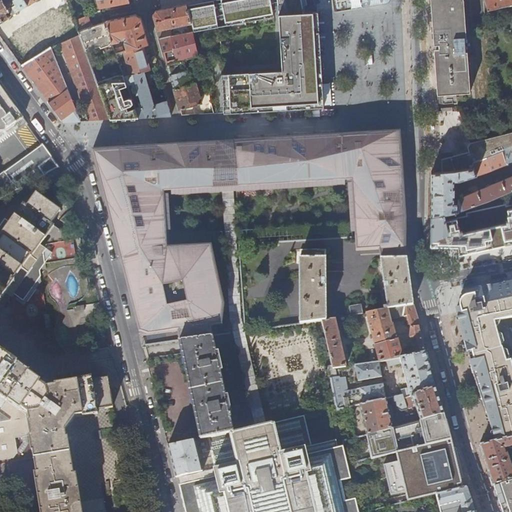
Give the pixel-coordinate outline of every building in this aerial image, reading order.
[(0,24),(9,18),(6,13),(9,11),(9,10),(2,0),(0,1),(0,24)] [(24,0),(2,0),(9,10),(13,8),(16,14),(28,6),(24,0)] [(96,0),(100,9),(131,4),(129,0),(96,0)] [(221,0),(220,0),(214,1),(217,27),(225,25),(221,0)] [(221,0),(225,25),(273,16),(272,9),(270,0),(221,0)] [(278,8),(277,0),(270,0),(272,9),(278,8)] [(306,0),(277,0),(278,8),(278,10),(285,10),(304,6),(308,5),(306,0)] [(464,1),(463,0),(430,0),(434,44),(438,44),(439,49),(439,55),(435,55),(434,56),(437,96),(443,96),(443,100),(454,99),(454,95),(471,94),(468,54),(474,54),(472,38),(466,39),(464,1)] [(511,0),(484,0),(488,12),(511,5),(511,0)] [(217,27),(214,1),(188,6),(192,25),(193,32),(217,27)] [(192,25),(188,6),(156,12),(153,16),(158,32),(192,25)] [(285,10),(278,10),(279,14),(305,13),(304,6),(285,10)] [(324,107),(318,12),(305,13),(279,14),(282,70),(222,74),(225,113),(285,109),(324,107)] [(23,39),(31,52),(69,29),(62,16),(23,39)] [(144,46),(149,45),(141,19),(136,16),(107,22),(112,44),(116,54),(118,53),(114,44),(120,43),(121,41),(121,39),(126,38),(127,42),(125,43),(127,51),(144,46)] [(124,119),(139,118),(136,109),(127,86),(124,77),(123,75),(116,54),(112,44),(107,22),(92,27),(88,17),(75,21),(78,30),(80,35),(103,99),(110,120),(124,119)] [(194,32),(160,39),(168,65),(183,61),(200,57),(194,32)] [(89,121),(110,120),(103,99),(80,35),(57,46),(58,51),(63,49),(85,109),(89,121)] [(131,76),(144,72),(151,70),(144,46),(127,51),(123,52),(131,76)] [(82,122),(81,122),(78,112),(52,49),(23,67),(40,91),(64,124),(82,122)] [(183,61),(168,65),(174,90),(195,84),(192,74),(190,75),(189,71),(186,72),(183,61)] [(136,109),(139,118),(172,116),(168,102),(154,106),(144,72),(131,76),(127,77),(124,77),(127,86),(133,85),(132,90),(132,92),(134,93),(136,93),(137,96),(139,95),(141,102),(139,103),(140,108),(136,109)] [(195,84),(174,90),(180,111),(202,105),(200,98),(203,97),(202,94),(199,95),(196,84),(195,84)] [(58,168),(59,167),(39,139),(30,145),(35,151),(0,175),(0,131),(0,132),(3,133),(5,132),(23,118),(0,86),(0,200),(49,173),(58,168)] [(81,122),(89,121),(85,109),(78,112),(81,122)] [(406,244),(406,214),(403,214),(403,210),(402,206),(405,206),(404,190),(400,133),(355,135),(355,138),(340,139),(340,135),(327,136),(233,143),(233,146),(228,146),(227,145),(226,144),(225,144),(223,144),(223,146),(217,147),(217,144),(165,147),(165,149),(156,150),(156,148),(92,151),(115,241),(118,240),(121,252),(118,253),(121,263),(123,262),(131,294),(129,295),(136,322),(137,321),(140,335),(139,335),(140,337),(177,330),(179,342),(212,337),(209,327),(220,325),(226,306),(224,298),(219,280),(211,248),(167,251),(167,260),(163,261),(161,240),(159,191),(228,186),(274,184),(345,179),(357,179),(360,230),(360,239),(355,239),(356,252),(380,253),(406,252),(406,244)] [(470,153),(442,161),(442,173),(453,172),(458,172),(474,169),(473,164),(511,146),(511,133),(470,144),(468,148),(470,153)] [(511,146),(473,164),(474,169),(476,176),(511,164),(511,146)] [(60,173),(58,168),(49,173),(52,177),(60,173)] [(453,172),(442,173),(431,173),(431,179),(431,217),(444,215),(458,212),(511,190),(511,176),(458,200),(458,203),(454,203),(455,182),(459,182),(476,176),(474,169),(458,172),(453,172)] [(83,418),(99,415),(98,411),(114,408),(109,379),(93,381),(92,377),(78,379),(78,381),(70,383),(56,385),(56,387),(47,388),(40,383),(41,381),(27,371),(28,369),(17,360),(0,347),(0,304),(10,290),(16,294),(25,300),(41,279),(40,274),(41,273),(46,271),(45,252),(40,248),(46,239),(55,226),(52,224),(61,210),(44,197),(38,193),(27,207),(24,205),(15,217),(0,238),(0,397),(4,401),(6,399),(20,410),(21,408),(28,413),(29,424),(27,424),(29,437),(27,437),(30,452),(31,451),(33,459),(35,459),(71,453),(68,437),(66,438),(65,430),(76,417),(83,416),(83,418)] [(444,215),(431,217),(431,224),(431,247),(458,247),(460,255),(511,243),(511,204),(506,206),(506,205),(466,214),(466,217),(445,221),(444,215)] [(299,260),(300,325),(322,322),(326,321),(326,308),(326,294),(325,261),(325,251),(300,252),(300,260),(299,260)] [(399,308),(414,306),(410,283),(407,259),(381,260),(388,307),(384,308),(384,311),(399,308)] [(497,442),(511,437),(511,371),(510,363),(505,364),(501,350),(493,323),(506,320),(511,318),(511,282),(498,285),(480,289),(481,294),(474,296),(474,298),(465,300),(464,302),(463,304),(462,306),(464,312),(465,316),(466,320),(464,321),(484,396),(495,434),(497,442)] [(352,317),(363,315),(361,305),(349,307),(352,317)] [(410,357),(426,354),(422,337),(421,332),(420,328),(421,328),(417,317),(414,306),(399,308),(384,311),(366,314),(374,343),(379,363),(387,361),(402,359),(394,325),(393,325),(392,321),(400,318),(401,323),(407,321),(408,326),(410,325),(411,329),(410,337),(412,346),(408,347),(410,357)] [(326,321),(322,322),(326,341),(333,367),(333,369),(341,368),(346,367),(340,341),(335,320),(326,321)] [(212,337),(179,342),(201,440),(208,439),(232,433),(212,337)] [(413,397),(436,388),(430,366),(426,354),(410,357),(402,359),(387,361),(389,368),(402,364),(408,389),(402,391),(403,396),(405,401),(413,397)] [(379,363),(353,367),(353,370),(356,369),(359,382),(382,378),(379,363)] [(360,405),(387,400),(384,385),(348,391),(345,378),(343,378),(341,368),(333,369),(333,367),(329,368),(337,406),(338,410),(360,405)] [(421,422),(445,416),(443,411),(438,396),(436,388),(413,397),(417,408),(421,422)] [(403,412),(417,408),(413,397),(405,401),(403,396),(392,399),(393,405),(396,404),(397,408),(403,412)] [(13,440),(27,437),(29,437),(27,424),(29,424),(28,413),(21,408),(20,410),(6,399),(4,401),(0,406),(0,461),(11,460),(15,454),(13,440)] [(367,436),(393,429),(387,400),(360,405),(367,436)] [(393,429),(367,436),(372,458),(397,453),(452,440),(452,439),(450,440),(449,437),(448,435),(451,434),(445,416),(421,422),(393,429)] [(264,426),(252,429),(232,433),(208,439),(215,469),(202,472),(182,476),(189,504),(193,503),(195,511),(349,511),(347,501),(342,480),(339,467),(344,466),(339,448),(338,444),(312,450),(305,417),(264,426)] [(306,417),(305,417),(312,450),(338,444),(336,437),(332,438),(312,443),(306,417)] [(489,471),(494,487),(511,481),(511,468),(507,454),(506,454),(504,449),(511,447),(511,437),(497,442),(481,446),(489,471)] [(437,496),(465,489),(464,485),(461,486),(460,481),(463,481),(464,480),(461,467),(456,449),(454,449),(452,449),(451,445),(453,445),(452,440),(397,453),(399,462),(384,466),(392,496),(407,493),(409,502),(437,496)] [(195,442),(168,447),(171,461),(176,478),(182,476),(202,472),(195,442)] [(352,478),(349,464),(348,464),(345,447),(339,448),(344,466),(339,467),(342,480),(352,478)] [(83,511),(77,475),(75,476),(71,453),(35,459),(38,473),(35,474),(41,511),(83,511)] [(511,511),(511,481),(494,487),(497,496),(501,507),(502,511),(511,511)] [(465,489),(437,496),(441,511),(477,511),(476,508),(473,499),(470,488),(465,489)] [(349,511),(360,511),(357,498),(347,501),(349,511)]
